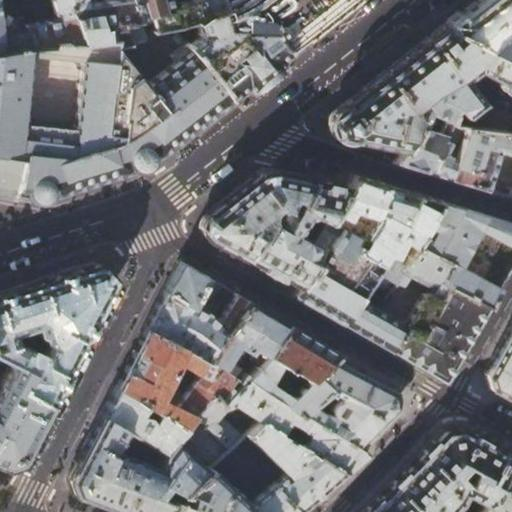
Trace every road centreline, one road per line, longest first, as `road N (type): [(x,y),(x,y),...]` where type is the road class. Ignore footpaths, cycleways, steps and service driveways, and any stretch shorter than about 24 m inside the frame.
road 1 (residential): [(447,397),(137,213)]
road 2 (residential): [(22,511),(149,255),(137,213)]
road 3 (residential): [(511,209),(275,141),(257,124)]
road 4 (tertiary): [(411,0),(257,124)]
road 5 (residential): [(447,397),(335,511)]
road 6 (tertiary): [(257,124),(137,213)]
road 7 (tertiary): [(137,213),(0,253)]
road 8 (residential): [(511,286),(447,397)]
